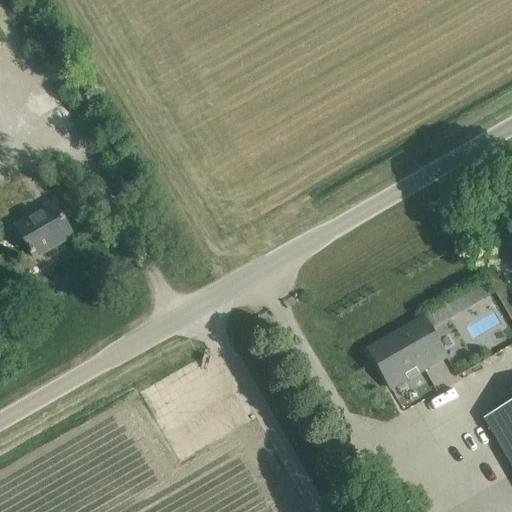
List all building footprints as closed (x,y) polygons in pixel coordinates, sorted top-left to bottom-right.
[(33,259),(72,236),(53,204),(15,226),(33,259)] [(482,317),(477,319),(481,327),(500,317),(487,293),(473,301),(482,317)] [(420,372),(445,357),(423,319),(368,350),(386,383),(417,366),(420,372)] [(444,342),(451,356),(464,349),(456,335),(444,342)] [(511,468),(511,404),(484,420),(511,468)]
